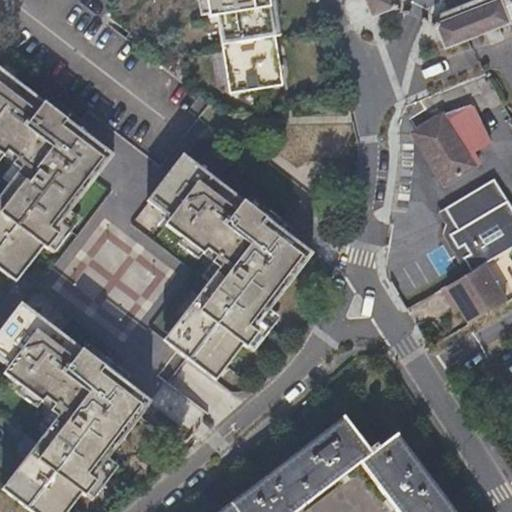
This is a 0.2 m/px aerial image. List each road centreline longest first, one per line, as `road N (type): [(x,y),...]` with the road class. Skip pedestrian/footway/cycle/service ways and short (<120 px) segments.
road 1 (residential): [(369,311),(358,255),(377,157),(338,0)]
road 2 (residential): [(139,511),(369,311)]
road 3 (residential): [(369,311),(507,511)]
